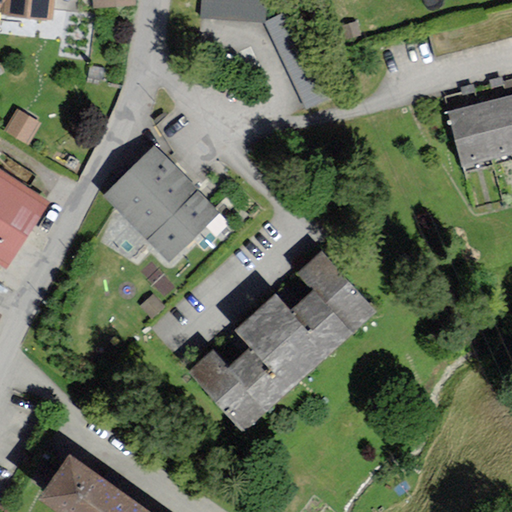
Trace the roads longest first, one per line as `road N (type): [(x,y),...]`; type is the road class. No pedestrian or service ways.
road 1 (residential): [(0,405),(141,91),(157,0)]
road 2 (unknown): [(198,139),(511,68)]
road 3 (unknown): [(198,139),(298,229),(185,337)]
road 4 (unknown): [(12,377),(207,511)]
